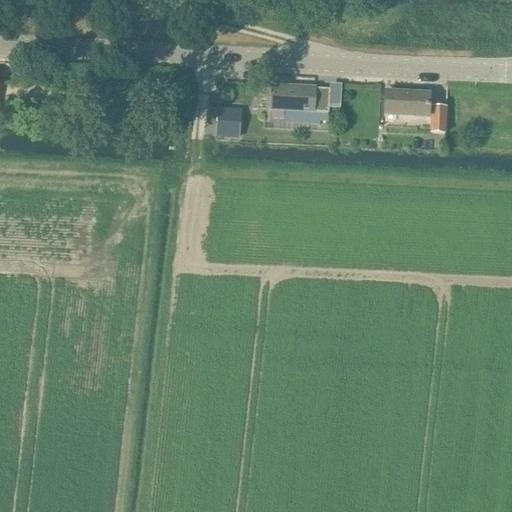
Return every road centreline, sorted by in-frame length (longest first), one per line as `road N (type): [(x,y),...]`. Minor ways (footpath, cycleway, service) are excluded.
road 1 (tertiary): [(511,71),(0,45)]
road 2 (track): [(184,209),(201,55)]
